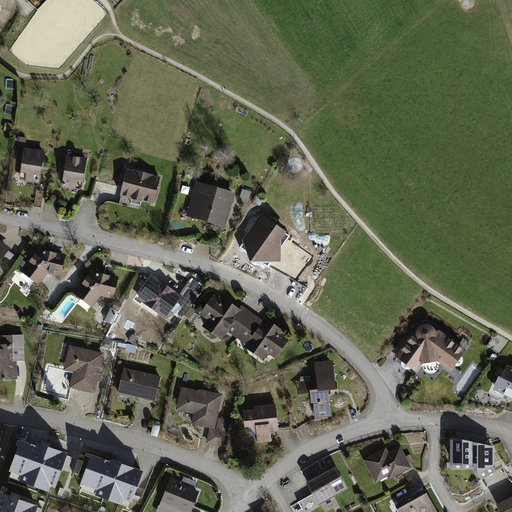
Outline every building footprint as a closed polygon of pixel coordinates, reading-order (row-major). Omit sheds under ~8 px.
[(44,150),(24,148),(21,178),(40,180),(44,150)] [(86,158),(66,155),(62,187),(82,190),(86,158)] [(126,169),(120,195),(154,203),(160,177),(126,169)] [(197,182),(187,216),(226,226),(235,192),(197,182)] [(251,192),(241,189),(239,196),(249,199),(251,192)] [(243,240),(252,261),(281,262),(282,239),(288,231),(262,214),(243,240)] [(0,241),(0,262),(10,250),(0,241)] [(36,247),(20,271),(40,284),(48,274),(60,277),(65,255),(36,247)] [(74,293),(92,307),(101,297),(112,300),(120,277),(92,271),(74,293)] [(183,296),(154,276),(138,298),(167,318),(183,296)] [(228,327),(238,334),(253,312),(242,304),(239,308),(223,297),(220,301),(213,296),(200,314),(208,319),(204,324),(221,337),(228,327)] [(105,322),(113,324),(118,311),(110,308),(105,322)] [(260,317),(253,312),(238,334),(249,342),(246,346),(264,359),(270,351),(278,357),(289,343),(280,337),(286,329),(263,313),(260,317)] [(423,366),(423,367),(423,369),(424,370),(426,372),(428,373),(430,373),(432,373),(434,373),(436,372),(437,370),(438,368),(439,366),(439,364),(450,372),(467,350),(440,330),(435,331),(435,330),(434,328),(432,326),(430,325),(428,324),(426,324),(423,324),(421,325),(419,326),(418,328),(417,330),(416,332),(416,333),(411,334),(395,356),(417,373),(423,366)] [(23,337),(1,337),(2,346),(0,346),(0,377),(17,377),(17,361),(23,360),(23,337)] [(103,354),(69,347),(63,370),(73,372),(70,388),(94,393),(103,354)] [(329,390),(338,389),(334,360),(315,362),(318,380),(311,381),(311,377),(301,378),(298,395),(311,393),(312,403),(314,403),(316,418),(332,416),(329,390)] [(511,368),(504,364),(493,389),(511,397),(511,368)] [(161,376),(123,368),(118,393),(155,401),(161,376)] [(199,390),(181,386),(176,410),(194,414),(192,424),(210,428),(215,429),(218,417),(223,394),(200,389),(199,390)] [(255,409),(244,410),(245,427),(251,427),(258,436),(258,443),(272,442),(271,432),(280,431),(277,403),(254,406),(255,409)] [(231,420),(218,417),(215,429),(210,428),(206,444),(225,448),(231,420)] [(36,445),(21,439),(9,471),(21,475),(19,480),(49,491),(51,486),(56,488),(68,453),(37,442),(36,445)] [(450,465),(472,465),(472,441),(463,439),(450,439),(450,465)] [(495,446),(472,441),(472,465),(478,475),(494,466),(495,446)] [(386,447),(364,458),(376,481),(386,475),(389,481),(411,469),(400,447),(388,453),(386,447)] [(110,460),(92,454),(81,483),(98,489),(96,495),(122,504),(124,499),(133,502),(144,471),(111,458),(110,460)] [(335,465),(305,480),(317,503),(347,488),(335,465)] [(200,492),(170,480),(157,511),(193,511),(192,511),(200,492)] [(36,511),(39,506),(0,492),(0,511),(36,511)] [(436,511),(425,492),(397,508),(398,511),(436,511)] [(511,511),(511,495),(496,503),(500,511),(511,511)]
